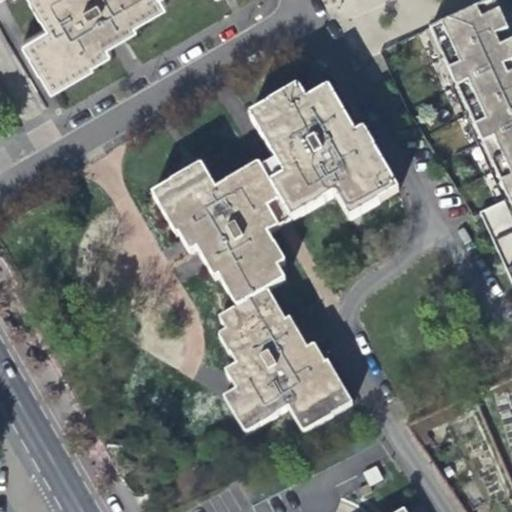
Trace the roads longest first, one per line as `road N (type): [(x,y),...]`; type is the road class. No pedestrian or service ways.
road 1 (residential): [(308,12),(408,193),(410,223),(391,257),(344,302),(336,328),(351,370),(443,511)]
road 2 (residential): [(0,190),(308,12)]
